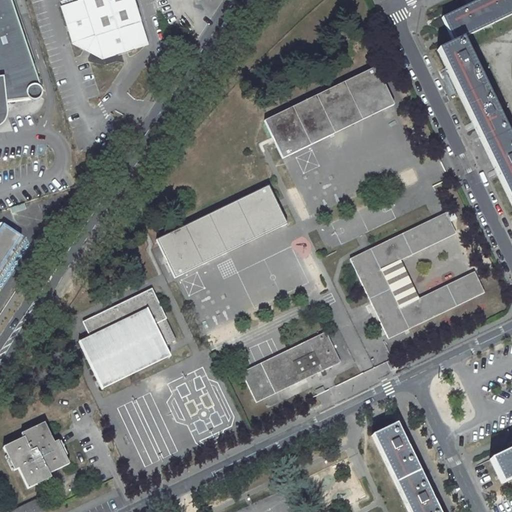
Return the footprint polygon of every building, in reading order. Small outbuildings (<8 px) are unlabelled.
[(0,0),(0,73),(9,102),(39,98),(7,0),(0,0)] [(143,42),(129,0),(80,0),(62,6),(72,40),(101,55),(143,42)] [(511,0),(480,0),(441,19),(453,43),(437,51),(511,208),(511,144),(462,40),(511,15),(511,0)] [(375,69),(264,122),(282,159),(393,106),(375,69)] [(9,102),(0,73),(0,121),(6,121),(9,102)] [(267,188),(156,241),(174,277),(284,224),(267,188)] [(455,235),(445,214),(349,260),(388,340),(483,294),(473,273),(416,300),(398,309),(380,270),(399,262),(455,235)] [(0,268),(21,238),(2,225),(0,228),(0,268)] [(380,270),(398,309),(416,300),(399,262),(380,270)] [(151,290),(83,323),(90,338),(79,343),(101,389),(169,356),(163,345),(175,339),(165,318),(151,290)] [(325,334),(241,373),(255,403),(339,363),(325,334)] [(22,438),(2,448),(13,471),(17,469),(27,489),(50,478),(48,475),(69,464),(57,441),(53,443),(43,423),(20,435),(22,438)] [(371,436),(407,511),(437,511),(396,425),(371,436)] [(511,448),(489,460),(501,485),(511,479),(511,448)]
